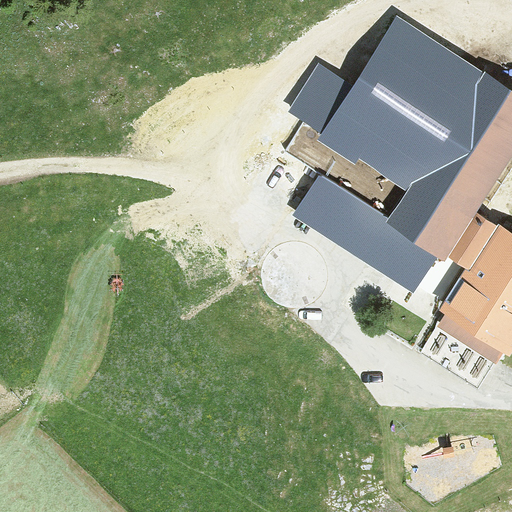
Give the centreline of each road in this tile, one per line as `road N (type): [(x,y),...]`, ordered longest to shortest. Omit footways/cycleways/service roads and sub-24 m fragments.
road 1 (track): [(416,0),(357,20),(284,67),(265,201),(222,182),(96,165),(0,171)]
road 2 (unclassified): [(265,201),(338,262),(342,315),(359,338),(461,389),(511,401)]
